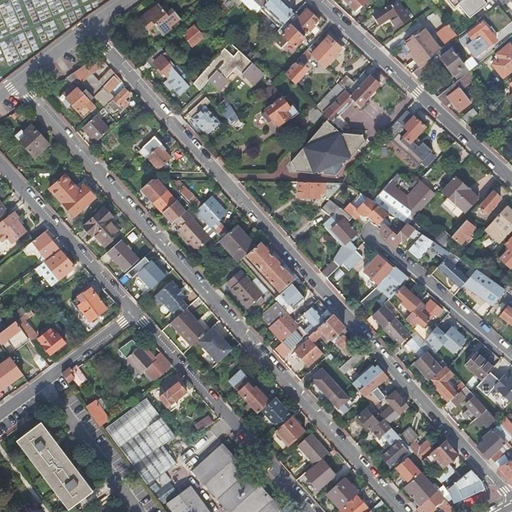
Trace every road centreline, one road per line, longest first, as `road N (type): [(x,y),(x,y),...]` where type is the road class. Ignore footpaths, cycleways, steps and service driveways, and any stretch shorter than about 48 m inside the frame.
road 1 (residential): [(511,498),(85,27)]
road 2 (residential): [(15,80),(400,511)]
road 3 (residential): [(316,511),(134,311)]
road 4 (residential): [(511,181),(315,0)]
road 5 (residential): [(134,311),(0,164)]
road 6 (residential): [(368,233),(511,358)]
road 7 (residential): [(41,381),(139,511)]
